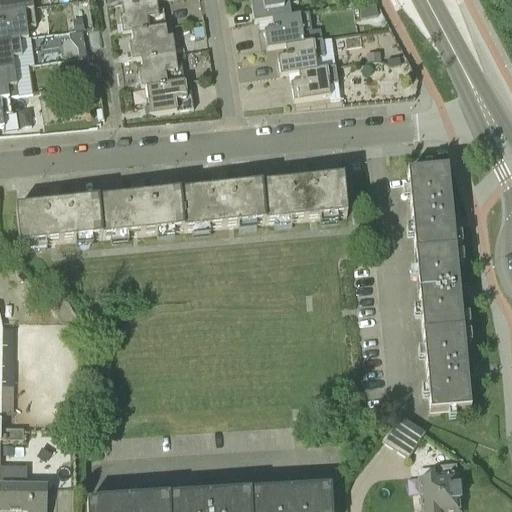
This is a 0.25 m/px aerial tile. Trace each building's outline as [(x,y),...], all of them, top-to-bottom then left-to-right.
[(0,0),(0,16),(31,12),(30,1),(35,0),(0,0)] [(119,0),(121,8),(155,4),(164,3),(164,0),(119,0)] [(250,7),(253,26),(271,23),(271,22),(290,20),(289,19),(288,9),(297,7),(295,0),(258,0),(259,6),(250,7)] [(155,4),(121,8),(123,19),(119,19),(121,37),(130,36),(165,31),(162,13),(157,14),(155,4)] [(360,9),(361,22),(378,20),(377,7),(360,9)] [(0,44),(18,43),(27,41),(25,30),(33,29),(31,12),(0,16),(0,44)] [(263,34),(266,53),(284,50),(284,49),(302,47),(302,46),(301,35),(310,34),(308,17),(289,19),(290,20),(271,22),(271,23),(272,32),(263,34)] [(71,22),(74,35),(81,34),(84,33),(81,20),(71,22)] [(140,63),(139,62),(174,58),(171,41),(166,41),(165,31),(130,36),(132,46),(128,47),(130,64),(140,63)] [(77,52),(84,51),(81,34),(74,35),(69,36),(69,42),(77,52)] [(0,73),(13,72),(11,60),(20,59),(18,43),(0,44),(0,73)] [(321,43),(302,46),(302,47),(284,49),(284,50),(285,59),(276,60),(279,79),(297,76),(316,73),(316,72),(334,70),(333,59),(323,61),(321,43)] [(366,65),(380,63),(379,54),(365,56),(366,65)] [(139,62),(140,63),(141,73),(137,74),(140,91),(145,91),(145,90),(183,85),(181,68),(175,69),(174,58),(139,62)] [(399,61),(387,62),(388,71),(400,70),(399,61)] [(316,72),(316,73),(297,76),(299,85),(289,87),(292,105),(329,100),(328,89),(337,87),(334,70),(316,72)] [(0,102),(8,101),(7,98),(6,89),(15,88),(13,72),(0,73),(0,102)] [(60,93),(59,82),(45,83),(46,94),(60,93)] [(145,90),(145,91),(149,119),(192,113),(190,95),(185,96),(183,85),(145,90)] [(84,106),(99,103),(96,90),(82,93),(84,106)] [(8,101),(0,102),(0,131),(3,131),(1,119),(10,118),(8,101)] [(413,257),(454,253),(451,219),(455,218),(453,207),(450,207),(447,172),(406,176),(413,257)] [(263,228),(346,220),(342,182),(307,185),(306,182),(294,184),(295,186),(260,189),(263,228)] [(182,235),(263,228),(260,189),(225,193),(225,190),(213,191),(213,194),(178,197),(182,235)] [(100,243),(182,235),(178,197),(143,200),(143,197),(131,198),(132,201),(97,204),(100,243)] [(18,250),(100,243),(97,204),(62,208),(62,205),(50,206),(50,209),(15,212),(18,250)] [(421,337),(462,333),(458,299),(462,299),(461,287),(457,288),(454,253),(413,257),(421,337)] [(462,333),(421,337),(429,418),(469,414),(466,379),(470,379),(469,367),(465,368),(462,333)] [(379,445),(407,463),(423,437),(398,420),(379,445)] [(0,443),(22,444),(22,433),(0,433),(0,443)] [(13,449),(0,448),(0,458),(13,458),(13,449)] [(0,470),(0,511),(44,511),(45,488),(25,488),(25,471),(0,470)] [(433,473),(433,480),(418,482),(421,511),(457,511),(457,504),(458,504),(457,491),(456,491),(454,471),(433,473)] [(248,496),(249,511),(330,511),(329,492),(248,496)] [(249,511),(248,496),(167,501),(167,511),(249,511)] [(167,511),(167,501),(86,505),(86,511),(167,511)]
